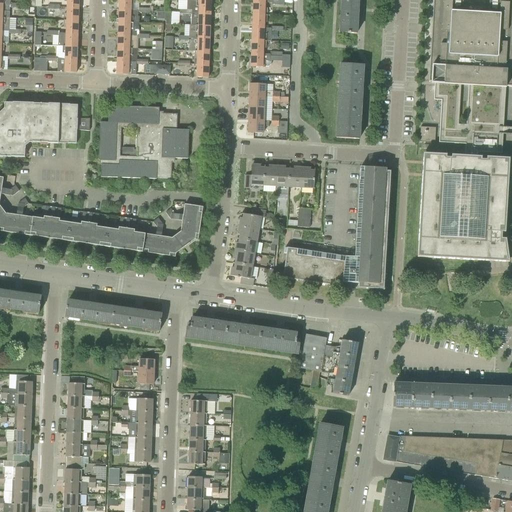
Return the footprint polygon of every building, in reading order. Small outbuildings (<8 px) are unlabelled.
[(79,0),(64,0),(64,2),(66,2),(66,8),(67,8),(79,8),(79,0)] [(139,0),(119,0),(119,10),(138,11),(138,9),(139,9),(139,0)] [(197,0),(196,0),(197,0),(188,0),(187,0),(187,10),(192,11),(192,13),(211,13),(211,1),(197,0)] [(342,18),(341,33),(357,34),(358,0),(343,0),(343,2),(342,2),(341,18),(342,18)] [(511,0),(439,0),(438,33),(435,82),(438,83),(438,87),(435,86),(434,100),(441,101),(440,125),(439,135),(439,143),(465,145),(465,156),(451,156),(451,158),(481,160),(482,157),(477,157),(478,152),(502,154),(502,149),(498,148),(498,139),(499,129),(501,86),(511,86),(511,0)] [(268,16),(268,9),(265,9),(266,3),(253,2),(253,15),(268,16)] [(0,18),(10,19),(10,8),(10,6),(0,5),(0,18)] [(64,14),(64,21),(78,21),(79,8),(67,8),(67,14),(64,14)] [(133,23),(133,17),(138,17),(138,13),(144,13),(144,9),(139,9),(138,9),(138,11),(119,10),(118,23),(133,23)] [(191,26),(196,26),(210,26),(211,13),(192,13),(192,11),(187,10),(186,10),(186,14),(191,15),(191,26)] [(267,23),(268,16),(253,15),(252,28),(265,28),(265,22),(267,23)] [(4,31),(9,32),(9,30),(10,19),(0,18),(0,31),(2,31),(4,31)] [(64,21),(59,21),(58,31),(53,31),(53,35),(59,35),(59,33),(78,34),(78,21),(64,21)] [(118,36),(138,37),(138,34),(139,24),(133,23),(118,23),(118,36)] [(210,26),(196,26),(195,39),(210,39),(210,26)] [(271,42),(271,31),(271,28),(265,28),(252,28),(252,41),(267,42),(271,42)] [(63,46),(77,47),(78,34),(59,33),(59,35),(58,46),(63,46)] [(138,49),(138,39),(138,37),(118,36),(117,49),(138,50),(138,49)] [(166,37),(165,48),(168,48),(172,48),(173,38),(166,37)] [(210,39),(195,39),(195,52),(209,52),(210,39)] [(266,48),(267,42),(252,41),(251,54),(264,54),(264,48),(266,48)] [(152,50),(162,50),(162,42),(153,42),(152,50)] [(63,46),(63,53),(65,53),(65,59),(77,60),(77,47),(63,46)] [(136,60),(137,60),(137,53),(151,53),(151,60),(162,60),(162,50),(152,50),(151,50),(138,49),(138,50),(117,49),(117,61),(136,62),(136,60)] [(209,65),(209,52),(195,52),(195,59),(197,58),(197,65),(209,65)] [(270,61),(270,57),(270,54),(264,54),(251,54),(251,67),(265,68),(265,67),(268,67),(271,65),(271,61),(270,61)] [(65,59),(58,59),(58,61),(57,72),(62,72),(62,73),(76,73),(77,60),(65,59)] [(131,75),(136,75),(136,64),(140,64),(140,60),(137,60),(136,60),(136,62),(117,61),(116,75),(131,75)] [(155,74),(155,65),(144,65),(144,74),(155,74)] [(209,65),(197,65),(196,70),(194,70),(194,78),(208,78),(209,65)] [(363,66),(340,65),(340,66),(341,66),(341,65),(343,65),(343,72),(340,72),(339,94),(342,94),(341,102),(361,103),(363,66)] [(163,75),(164,67),(156,66),(155,74),(163,75)] [(273,97),(279,97),(280,92),(273,92),(273,91),(265,91),(265,85),(250,84),(250,96),(265,97),(271,97),(273,97)] [(249,109),(264,109),(270,109),(271,97),(265,97),(250,96),(249,109)] [(336,138),(359,139),(361,103),(341,102),(341,109),(338,109),(336,131),(339,131),(339,138),(337,138),(337,137),(336,137),(336,138)] [(70,105),(51,104),(49,104),(49,105),(34,104),(13,103),(5,103),(4,109),(0,112),(0,157),(11,158),(11,157),(25,158),(25,150),(26,150),(26,147),(30,143),(32,143),(33,142),(42,143),(47,143),(47,144),(69,144),(77,144),(77,130),(89,131),(90,119),(77,119),(78,105),(70,105)] [(101,165),(101,177),(157,179),(171,179),(172,167),(172,159),(188,159),(189,130),(177,130),(178,114),(159,114),(159,108),(109,106),(108,123),(100,122),(99,161),(104,161),(103,165),(101,165)] [(264,109),(249,109),(249,121),(264,121),(264,109)] [(248,133),(263,134),(263,127),(269,127),(269,121),(264,121),(249,121),(248,133)] [(278,127),(278,134),(287,134),(288,122),(272,122),(272,126),(278,127)] [(435,143),(436,135),(436,128),(421,127),(420,142),(435,143)] [(423,154),(422,174),(418,257),(509,263),(506,239),(502,239),(502,233),(505,233),(509,159),(487,158),(486,161),(481,161),(481,160),(451,158),(446,158),(446,155),(423,154)] [(245,175),(244,189),(251,189),(252,185),(264,186),(265,166),(252,165),(251,176),(245,175)] [(277,167),(265,166),(264,186),(263,192),(276,193),(277,167)] [(276,194),(288,195),(288,187),(289,167),(277,167),(276,193),(276,194)] [(328,285),(342,287),(342,283),(358,284),(358,288),(384,290),(385,276),(386,276),(386,274),(385,274),(386,246),(387,246),(387,245),(386,245),(388,217),(389,217),(389,215),(388,215),(390,188),(391,188),(391,186),(390,186),(391,172),(366,170),(366,168),(361,167),(361,168),(360,170),(360,180),(355,258),(333,255),(297,250),(287,248),(287,249),(285,248),(284,253),(287,254),(283,278),(297,280),(297,282),(298,282),(299,281),(326,285),(326,286),(327,286),(328,285)] [(302,168),(289,167),(288,187),(300,188),(302,168)] [(314,189),(315,169),(302,168),(300,188),(314,189)] [(13,196),(19,191),(15,186),(10,190),(2,189),(3,178),(0,177),(0,214),(4,212),(3,209),(0,205),(0,202),(2,195),(13,196)] [(162,237),(163,225),(158,218),(153,222),(157,228),(156,235),(134,232),(136,220),(120,217),(119,230),(97,227),(99,214),(83,212),(81,224),(60,221),(61,209),(46,206),(44,219),(22,216),(24,208),(29,204),(25,199),(19,203),(18,203),(18,204),(17,215),(6,214),(4,212),(0,214),(0,231),(175,257),(176,254),(183,249),(174,237),(172,238),(162,237)] [(175,214),(171,209),(166,213),(170,219),(183,221),(181,231),(178,234),(177,235),(174,237),(183,249),(186,247),(187,245),(195,240),(198,241),(203,207),(200,207),(185,205),(184,215),(175,214)] [(265,218),(266,214),(266,212),(253,209),(252,216),(241,214),(239,226),(259,230),(261,218),(265,218)] [(239,226),(238,235),(237,239),(257,242),(259,230),(239,226)] [(235,251),(255,254),(257,242),(237,239),(235,251)] [(252,266),(255,254),(235,251),(233,263),(252,266)] [(258,267),(252,266),(233,263),(231,276),(241,278),(240,284),(253,286),(254,280),(256,280),(258,267)] [(41,297),(27,295),(0,290),(0,309),(38,315),(41,297)] [(115,308),(82,303),(68,301),(65,319),(112,326),(115,308)] [(162,315),(147,313),(115,308),(112,326),(159,333),(162,315)] [(191,324),(190,329),(187,328),(185,338),(224,344),(227,324),(192,318),(191,324)] [(262,329),(254,328),(227,324),(224,344),(242,347),(259,349),(262,329)] [(296,347),(296,344),(297,340),(296,339),(297,334),(262,329),(259,349),(298,355),(299,345),(298,347),(296,347)] [(327,338),(306,334),(299,369),(314,371),(311,388),(317,390),(321,372),(325,346),(327,338)] [(358,343),(342,341),(341,347),(333,347),(325,346),(321,372),(328,374),(327,384),(334,388),(333,394),(348,397),(358,343)] [(124,366),(124,372),(131,372),(138,372),(154,372),(154,360),(139,359),(139,367),(131,366),(124,366)] [(154,372),(138,372),(138,384),(153,385),(154,372)] [(1,394),(32,395),(32,382),(16,382),(16,390),(8,389),(8,390),(1,389),(1,394)] [(68,383),(68,396),(84,397),(92,397),(99,397),(99,393),(92,393),(92,391),(84,391),(85,384),(68,383)] [(394,383),(393,407),(431,409),(432,385),(394,383)] [(469,410),(470,386),(432,385),(431,409),(469,410)] [(508,412),(509,388),(470,386),(469,410),(508,412)] [(15,406),(32,407),(32,395),(1,394),(1,398),(7,398),(7,406),(15,407),(15,406)] [(196,401),(191,401),(190,414),(207,414),(215,414),(215,402),(217,402),(217,395),(197,394),(196,401)] [(84,409),(84,401),(84,397),(68,396),(67,408),(84,409)] [(136,399),(135,411),(152,412),(153,399),(136,399)] [(15,418),(31,419),(32,407),(15,406),(15,407),(15,418)] [(83,421),(83,416),(84,409),(67,408),(67,420),(83,421)] [(152,424),(152,412),(135,411),(135,424),(152,424)] [(206,426),(207,414),(190,414),(190,426),(206,426)] [(15,418),(15,419),(14,431),(31,431),(31,419),(15,418)] [(83,421),(67,420),(67,433),(83,433),(91,434),(91,426),(91,421),(83,421)] [(152,424),(135,424),(135,437),(151,438),(152,424)] [(336,464),(343,428),(320,424),(320,425),(320,424),(322,425),(321,431),(318,431),(314,452),(317,453),(316,460),(336,464)] [(189,440),(206,440),(214,441),(214,436),(214,426),(206,426),(190,426),(189,440)] [(30,443),(31,431),(14,431),(7,430),(6,438),(0,438),(0,442),(8,443),(14,443),(30,443)] [(82,445),(83,433),(67,433),(66,445),(82,445)] [(399,438),(388,436),(383,460),(407,464),(408,454),(403,453),(405,437),(399,436),(399,438)] [(151,438),(135,437),(134,450),(151,450),(151,438)] [(511,440),(405,437),(403,453),(408,454),(415,455),(421,456),(427,457),(425,467),(496,479),(500,454),(511,456),(511,440)] [(189,440),(189,452),(205,453),(206,440),(189,440)] [(14,443),(14,455),(30,456),(30,443),(14,443)] [(66,457),(82,458),(82,445),(66,445),(66,457)] [(151,450),(134,450),(134,454),(134,462),(151,463),(151,450)] [(189,452),(189,464),(205,465),(205,453),(189,452)] [(220,453),(219,458),(219,463),(229,464),(230,453),(220,453)] [(496,479),(511,481),(511,456),(500,454),(496,479)] [(330,500),(335,472),(336,464),(316,460),(314,467),(312,467),(308,488),(310,489),(309,496),(330,500)] [(96,483),(96,479),(106,480),(107,467),(94,466),(93,473),(96,473),(96,478),(89,478),(89,479),(89,483),(96,483)] [(5,467),(5,476),(5,480),(13,480),(29,481),(29,468),(5,467)] [(65,482),(81,483),(81,470),(65,469),(65,482)] [(119,487),(150,488),(150,475),(134,475),(134,483),(126,483),(119,483),(119,469),(109,469),(108,485),(119,486),(119,487)] [(202,477),(188,477),(188,487),(204,488),(210,488),(210,479),(202,478),(202,477)] [(12,492),(28,493),(29,481),(13,480),(12,492)] [(388,481),(387,489),(382,511),(402,511),(403,511),(406,511),(410,485),(388,481)] [(64,494),(80,495),(80,494),(86,495),(87,483),(81,483),(65,482),(64,494)] [(149,501),(150,488),(119,487),(119,491),(125,491),(125,499),(125,500),(133,500),(149,501)] [(188,487),(187,500),(203,500),(209,501),(211,501),(212,500),(212,493),(212,488),(210,488),(204,488),(188,487)] [(12,505),(12,504),(28,505),(28,493),(12,492),(4,492),(4,500),(4,504),(12,505)] [(64,506),(80,507),(80,495),(64,494),(64,506)] [(327,511),(330,500),(309,496),(308,504),(305,503),(303,511),(327,511)] [(497,511),(500,500),(493,499),(491,511),(494,511),(497,511)] [(133,500),(132,511),(148,511),(149,501),(133,500)] [(189,510),(188,511),(208,511),(209,501),(203,500),(187,500),(187,510),(189,510)] [(27,511),(28,505),(12,504),(12,505),(4,504),(0,503),(0,508),(3,509),(3,511),(27,511)]
